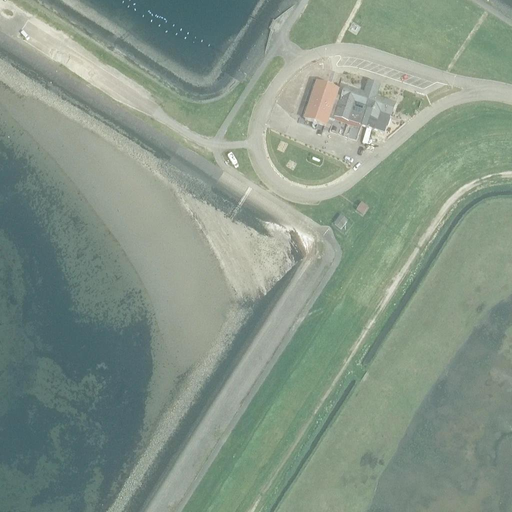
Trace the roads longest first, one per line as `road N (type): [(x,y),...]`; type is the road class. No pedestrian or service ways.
road 1 (unclassified): [(511,178),(476,184),(429,227),(252,511)]
road 2 (unclassified): [(473,89),(437,106),(348,184),(302,196),(279,187),(259,162),(263,109),(284,75),(332,51)]
road 3 (unclassified): [(332,51),(372,55),(473,89)]
